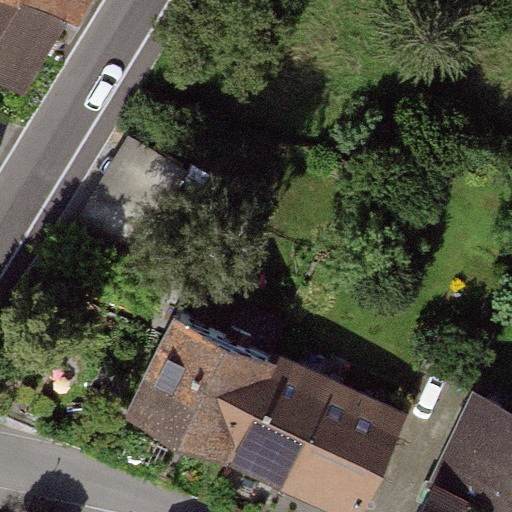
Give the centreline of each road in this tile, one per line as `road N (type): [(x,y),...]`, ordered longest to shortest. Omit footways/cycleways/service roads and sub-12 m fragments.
road 1 (residential): [(0,232),(142,0)]
road 2 (residential): [(0,461),(129,491),(174,511)]
